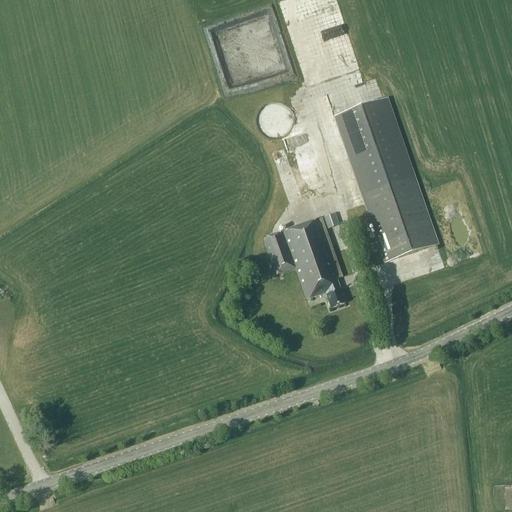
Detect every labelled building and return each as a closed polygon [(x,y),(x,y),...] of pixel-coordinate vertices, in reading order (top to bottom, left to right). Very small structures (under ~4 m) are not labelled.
[(385,264),(437,245),(386,100),(336,117),(378,236),(375,237),(385,264)] [(279,171),(285,170),(281,155),(275,157),(279,171)] [(309,183),(314,181),(310,166),(304,168),(309,183)] [(323,219),(327,230),(339,226),(335,215),(323,219)] [(343,278),(323,220),(264,240),(277,276),(296,269),(307,301),(308,300),(326,294),(332,310),(346,304),(338,280),(343,278)]
